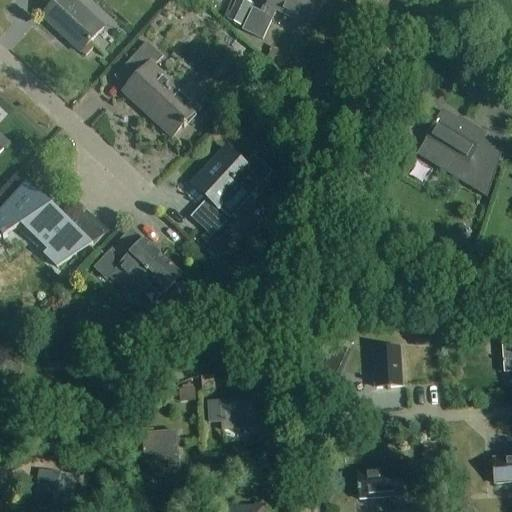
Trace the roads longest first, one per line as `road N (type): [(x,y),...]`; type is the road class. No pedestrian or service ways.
road 1 (unclassified): [(389,0),(351,187),(312,294),(311,426)]
road 2 (unclassified): [(311,426),(511,410)]
road 3 (residential): [(133,179),(0,42)]
road 4 (unclassified): [(511,67),(409,0)]
